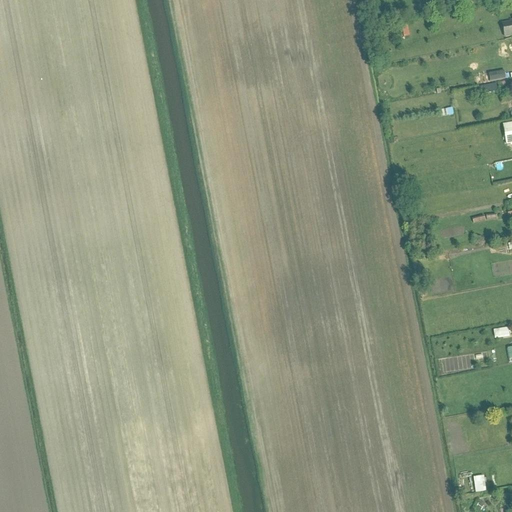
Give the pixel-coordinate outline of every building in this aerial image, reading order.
[(504,39),(511,37),(511,22),(501,24),(504,39)] [(488,77),(489,83),(504,80),(503,74),(488,77)] [(496,86),(479,87),(479,94),(496,93),(496,86)] [(511,145),(511,125),(503,127),(506,146),(511,145)] [(508,329),(493,332),(494,339),(509,337),(508,329)] [(474,478),(475,493),(486,492),(485,477),(474,478)]
